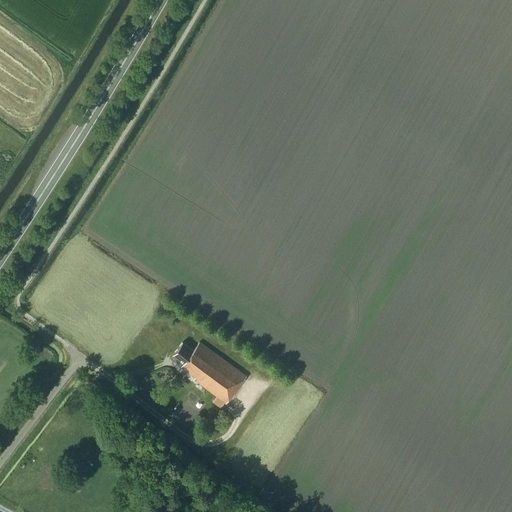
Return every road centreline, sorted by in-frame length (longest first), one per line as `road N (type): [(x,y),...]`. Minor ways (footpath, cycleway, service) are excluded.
road 1 (trunk): [(0,259),(161,0)]
road 2 (unclassified): [(0,463),(81,357)]
